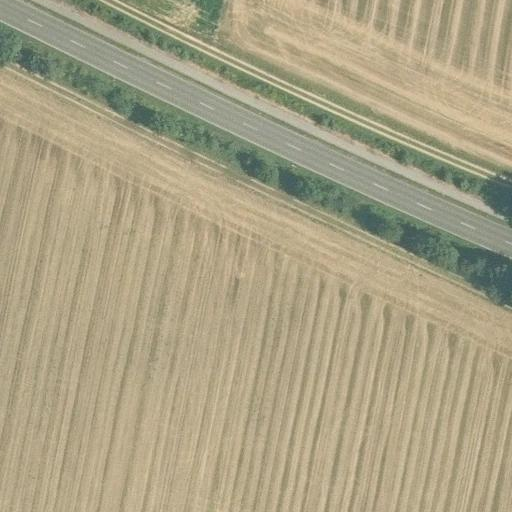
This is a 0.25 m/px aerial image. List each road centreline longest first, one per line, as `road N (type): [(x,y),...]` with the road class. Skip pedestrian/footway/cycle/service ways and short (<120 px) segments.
road 1 (track): [(0,65),(511,309)]
road 2 (secondary): [(511,246),(0,7)]
road 3 (track): [(511,188),(222,64),(98,0)]
